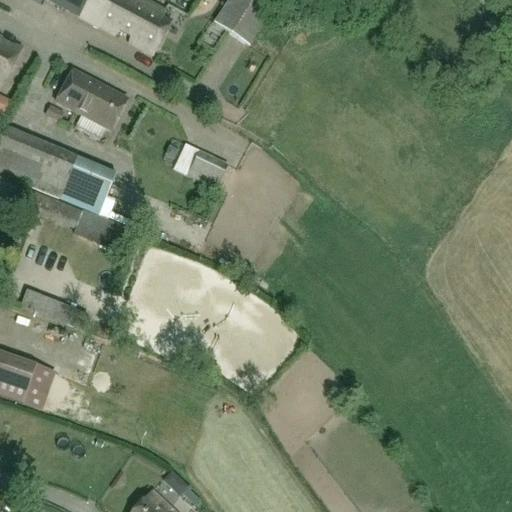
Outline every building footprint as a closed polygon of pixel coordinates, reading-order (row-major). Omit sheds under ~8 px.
[(44,0),(45,1),(153,57),(171,22),(163,18),(166,12),(144,0),(44,0)] [(231,0),(215,26),(249,48),(273,9),(258,0),(231,0)] [(0,93),(3,89),(22,51),(0,39),(0,93)] [(110,133),(127,101),(72,73),(55,104),(110,133)] [(100,218),(118,176),(8,130),(0,149),(0,175),(60,200),(59,201),(100,218)] [(216,192),(228,169),(198,154),(187,178),(216,192)] [(26,191),(0,179),(0,201),(18,209),(17,210),(46,221),(48,221),(74,233),(72,238),(131,262),(142,237),(84,212),(83,214),(57,203),(26,191)] [(26,295),(20,309),(82,333),(88,319),(26,295)] [(0,399),(42,414),(55,375),(0,354),(0,399)] [(171,511),(152,493),(133,511),(171,511)]
